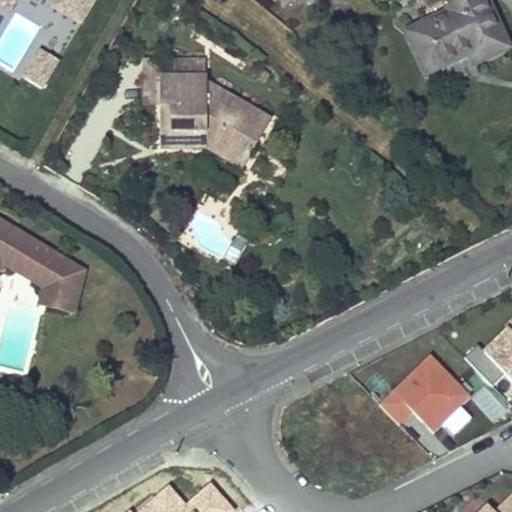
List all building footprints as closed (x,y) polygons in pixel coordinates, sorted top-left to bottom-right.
[(93,0),(0,0),(0,7),(7,12),(14,0),(54,0),(50,8),(79,25),(93,0)] [(508,50),(485,0),(445,0),(451,14),(409,33),(427,73),(470,54),(475,65),(508,50)] [(24,79),(44,90),(59,62),(40,51),(24,79)] [(160,108),(160,109),(171,109),(171,148),(206,149),(224,158),(232,143),(250,152),(270,120),(207,84),(206,61),(173,62),(174,78),(160,78),(160,108)] [(160,108),(160,78),(146,78),(146,108),(160,108)] [(160,109),(161,148),(171,148),(171,109),(160,109)] [(224,158),(242,168),(250,152),(232,143),(224,158)] [(157,205),(147,217),(166,233),(176,222),(157,205)] [(0,234),(8,239),(13,230),(0,222),(0,234)] [(74,313),(79,293),(83,273),(13,230),(8,239),(0,234),(0,253),(51,284),(46,306),(74,313)] [(42,290),(39,306),(46,306),(51,284),(0,253),(0,268),(2,266),(42,290)] [(465,359),(492,386),(504,374),(511,382),(511,320),(505,327),(507,329),(484,352),(478,346),(465,359)] [(469,396),(429,355),(378,405),(398,425),(412,412),(432,433),(469,396)] [(482,389),(473,403),(493,418),(503,404),(482,389)] [(443,426),(452,438),(473,422),(464,410),(443,426)] [(128,511),(129,511),(128,511),(226,511),(231,509),(211,486),(186,507),(169,487),(140,511),(128,511)] [(511,511),(511,493),(494,511),(493,511),(487,506),(480,511),(511,511)]
